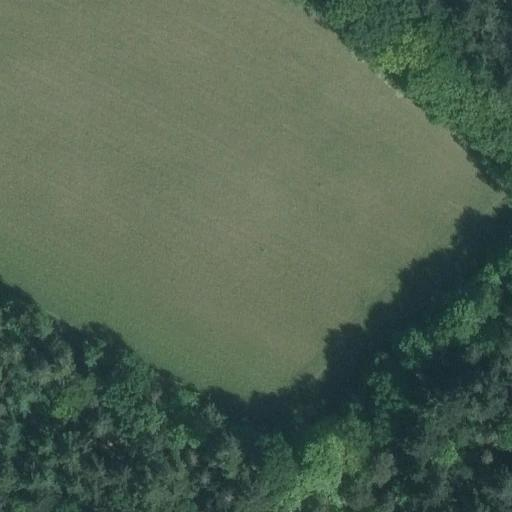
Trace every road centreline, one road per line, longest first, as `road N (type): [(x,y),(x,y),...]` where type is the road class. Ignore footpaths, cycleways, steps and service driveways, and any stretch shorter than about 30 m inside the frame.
road 1 (track): [(279,511),(511,286)]
road 2 (track): [(511,162),(347,0)]
